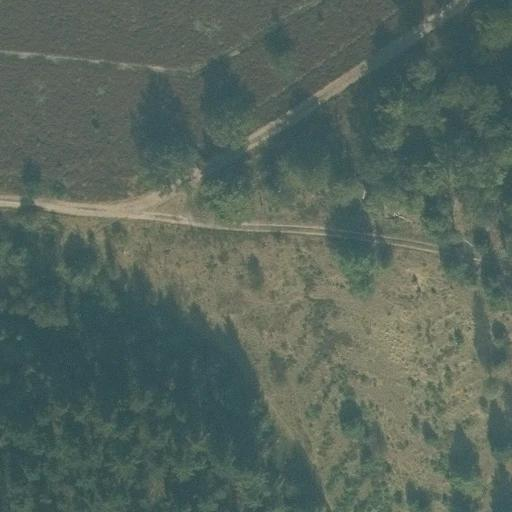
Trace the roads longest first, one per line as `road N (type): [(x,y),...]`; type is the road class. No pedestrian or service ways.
road 1 (track): [(511,266),(339,236),(0,202)]
road 2 (track): [(123,214),(229,163),(469,0)]
